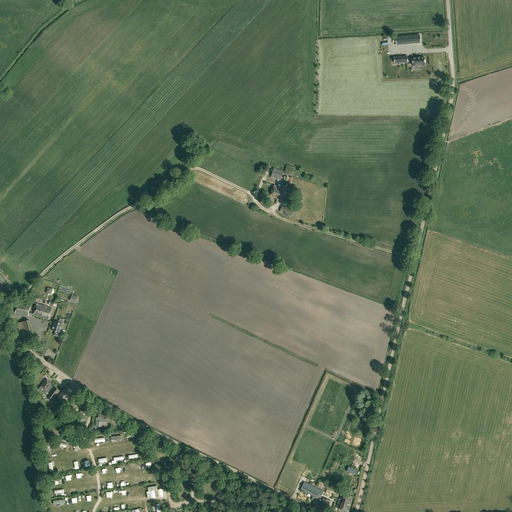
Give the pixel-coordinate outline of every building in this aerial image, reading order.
[(402,43),(402,45),(414,43),(414,35),(396,37),(397,43),(402,43)] [(436,47),(436,40),(424,40),(424,48),(436,47)] [(407,58),(407,56),(394,57),(394,63),(395,63),(407,62),(412,62),(412,66),(424,65),(425,65),(424,57),(420,57),(416,57),(416,58),(412,58),(407,58)] [(295,168),(287,165),(284,173),(292,176),(295,168)] [(271,178),(281,180),(283,171),(273,168),(271,178)] [(289,191),(274,185),(270,196),(285,202),(289,191)] [(293,210),(282,205),(280,212),(291,216),(293,210)] [(15,313),(28,316),(30,307),(17,304),(15,313)] [(33,315),(49,319),(52,309),(37,304),(33,315)] [(52,330),(59,333),(62,324),(62,323),(63,320),(60,319),(58,322),(55,321),(52,330)] [(54,387),(50,384),(51,383),(46,379),(41,387),(49,393),(47,396),(53,400),(60,391),(54,387)] [(72,399),(68,405),(71,407),(76,410),(80,403),(72,399)] [(74,426),(81,429),(85,420),(80,418),(78,422),(76,421),(74,426)] [(98,428),(104,428),(104,424),(108,424),(108,419),(98,419),(98,428)] [(50,472),(54,472),(54,465),(56,465),(56,462),(47,463),(47,466),(50,466),(50,472)] [(304,482),(300,490),(313,496),(311,500),(317,502),(319,498),(320,499),(324,491),(315,487),(311,485),(309,484),(304,482)] [(338,501),(336,508),(349,511),(350,505),(349,505),(351,497),(341,494),(339,501),(338,501)] [(330,501),(323,498),(319,506),(327,509),(330,501)]
